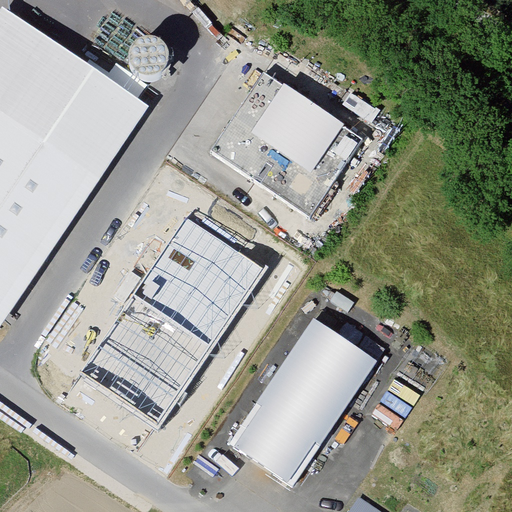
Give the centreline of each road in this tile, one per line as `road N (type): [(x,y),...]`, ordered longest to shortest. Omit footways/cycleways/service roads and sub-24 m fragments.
road 1 (unknown): [(0,350),(186,68),(194,45),(124,0)]
road 2 (unclassified): [(0,384),(188,511)]
